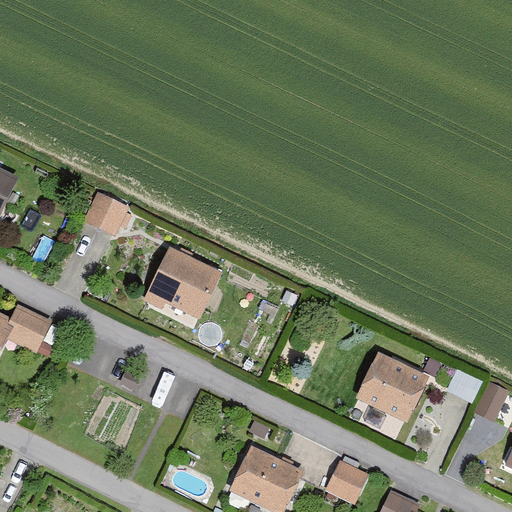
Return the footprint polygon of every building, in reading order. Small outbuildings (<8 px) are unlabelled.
[(0,212),(18,175),(0,165),(0,212)] [(125,207),(98,194),(86,221),(113,234),(125,207)] [(222,269),(169,244),(143,298),(162,307),(165,300),(200,316),(222,269)] [(0,308),(0,349),(7,336),(39,351),(54,319),(18,301),(11,314),(0,308)] [(429,373),(378,349),(356,395),(407,419),(429,373)] [(473,400),(482,379),(458,369),(449,390),(473,400)] [(508,392),(489,382),(475,411),(494,420),(508,392)] [(304,470),(249,444),(229,486),(284,511),(304,470)] [(366,474),(341,461),(327,489),(352,501),(366,474)] [(415,511),(414,511),(418,503),(389,490),(378,511),(415,511)]
